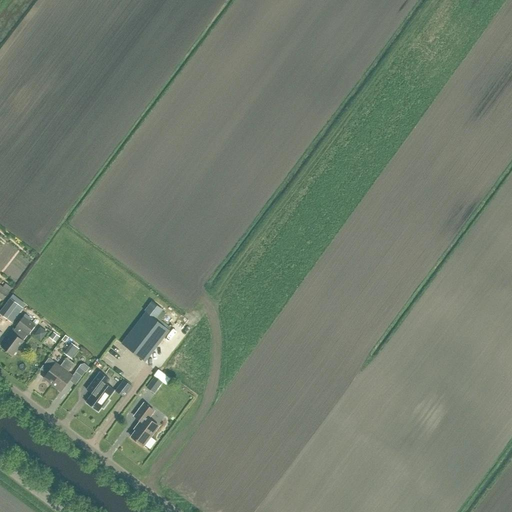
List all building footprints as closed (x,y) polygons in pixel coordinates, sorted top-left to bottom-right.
[(3,286),(0,284),(0,298),(2,300),(12,287),(5,283),(3,286)] [(0,313),(12,323),(22,309),(9,299),(0,311),(0,313)] [(146,312),(155,319),(163,309),(152,301),(145,311),(146,312)] [(145,312),(120,343),(145,362),(169,330),(145,312)] [(1,345),(13,354),(23,341),(22,340),(27,333),(28,334),(35,324),(24,316),(17,325),(18,326),(13,333),(11,332),(1,345)] [(71,343),(64,353),(71,358),(79,349),(71,343)] [(43,378),(52,384),(70,360),(66,357),(60,365),(55,362),(43,378)] [(52,384),(61,391),(73,375),(68,371),(74,363),(70,360),(52,384)] [(85,372),(79,367),(75,371),(82,376),(85,372)] [(86,402),(98,411),(101,407),(103,408),(109,401),(107,399),(114,390),(106,384),(110,379),(100,372),(86,390),(92,394),(86,402)] [(154,393),(162,382),(155,376),(146,387),(154,393)] [(144,403),(134,415),(141,420),(139,423),(140,424),(131,436),(143,445),(158,425),(148,418),(154,410),(144,403)]
